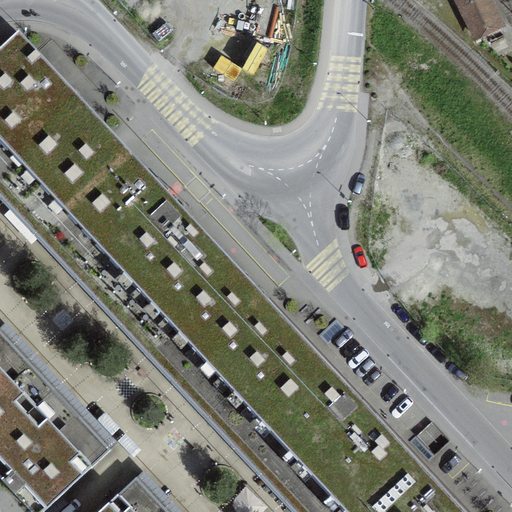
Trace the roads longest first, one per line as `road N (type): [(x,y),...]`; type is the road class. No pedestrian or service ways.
road 1 (residential): [(511,471),(341,289),(294,172)]
road 2 (residential): [(294,172),(217,149),(74,15),(46,0)]
road 3 (residential): [(294,172),(319,156),(335,125),(350,0)]
